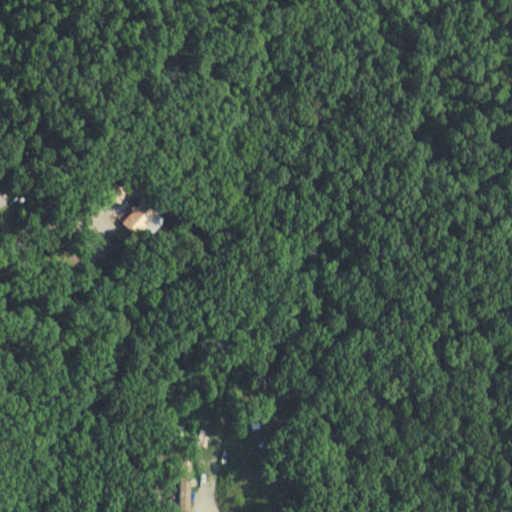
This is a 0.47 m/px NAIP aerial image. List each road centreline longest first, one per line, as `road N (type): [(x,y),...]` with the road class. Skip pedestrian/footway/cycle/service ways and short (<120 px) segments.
road 1 (residential): [(269,397),(253,392),(232,401),(214,437),(211,511)]
road 2 (residential): [(0,295),(58,285),(84,265),(114,214)]
